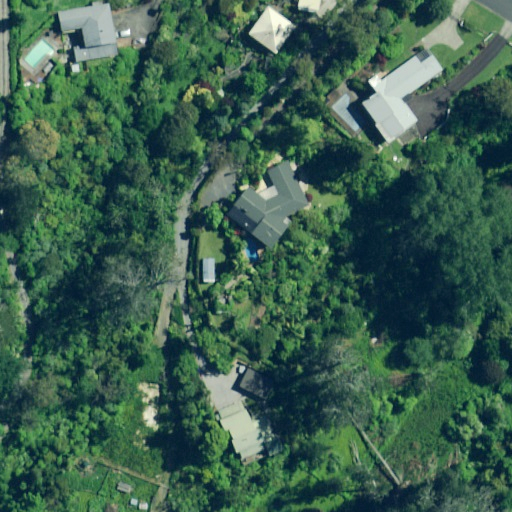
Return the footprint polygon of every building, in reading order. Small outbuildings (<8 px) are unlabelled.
[(313,0),(299,0),(298,8),(311,10),(313,0)] [(118,55),(109,3),(58,12),(61,31),(81,28),(84,46),(74,48),(76,61),(118,55)] [(296,26),(268,7),(249,34),(276,54),(296,26)] [(441,69),(430,55),(419,64),(414,57),(387,76),(382,70),(367,81),(375,93),(361,104),(374,122),(372,124),(386,143),(415,121),(399,99),(441,69)] [(308,204),(286,160),(266,170),(277,193),(265,201),(247,186),(225,215),(273,252),(282,240),(279,237),(289,224),(285,216),(308,204)] [(213,260),(202,259),(201,278),(213,279),(213,260)] [(155,396),(138,393),(134,413),(151,416),(155,396)] [(223,429),(228,439),(225,441),(230,454),(234,452),(240,466),(264,455),(265,457),(279,451),(261,410),(245,417),(238,401),(212,412),(220,430),(223,429)] [(189,443),(177,442),(176,464),(188,465),(189,443)]
